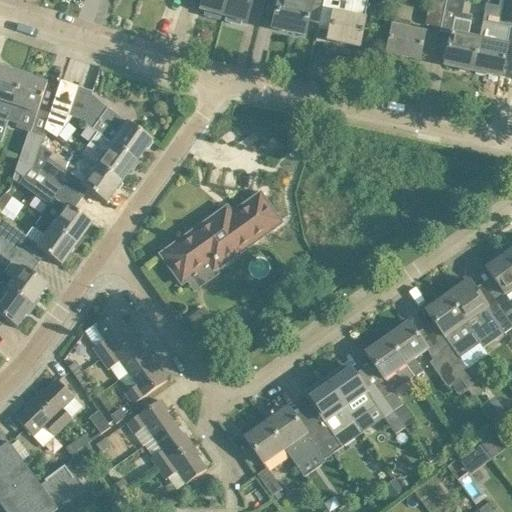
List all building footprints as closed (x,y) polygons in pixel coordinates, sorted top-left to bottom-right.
[(202,0),(200,10),(205,12),(204,17),(219,21),(220,16),(223,16),(227,0),(202,0)] [(227,0),(223,16),(231,19),(230,24),(240,26),(241,21),(246,23),(252,4),(252,0),(227,0)] [(323,0),(296,0),(296,2),(285,0),(278,0),(277,9),(272,29),(304,36),(307,22),(319,24),(322,10),(323,3),(323,0)] [(323,0),(323,3),(322,10),(319,24),(318,30),(329,32),(327,41),(358,48),(363,28),(364,20),(362,20),(366,2),(356,0),(323,0)] [(445,0),(429,0),(424,26),(440,29),(443,10),(444,10),(445,0)] [(445,0),(444,10),(459,14),(459,13),(461,0),(445,0)] [(419,61),(423,41),(424,35),(408,31),(410,22),(412,9),(398,5),(393,28),(392,28),(386,54),(419,61)] [(448,46),(444,66),(459,69),(459,71),(469,73),(469,71),(472,72),(479,41),(466,39),(469,25),(454,21),(451,35),(448,46)] [(479,41),(472,72),(475,72),(475,74),(485,76),(485,75),(500,78),(506,46),(510,29),(482,23),(479,41)] [(0,119),(7,122),(22,76),(0,69),(0,119)] [(41,103),(47,84),(22,76),(7,122),(17,125),(22,111),(36,116),(38,111),(41,103)] [(54,101),(51,111),(69,117),(78,89),(60,83),(54,101)] [(78,89),(69,117),(82,122),(92,93),(78,89)] [(107,109),(92,130),(96,134),(136,162),(151,141),(151,142),(152,141),(107,109)] [(42,138),(49,115),(38,111),(36,116),(31,134),(28,133),(26,137),(12,180),(18,184),(23,178),(33,166),(39,147),(42,138)] [(121,183),(136,162),(96,134),(89,144),(104,154),(96,165),(121,183)] [(39,147),(33,166),(64,189),(71,179),(73,177),(71,176),(48,160),(52,156),(39,147)] [(121,183),(96,165),(84,157),(71,176),(73,177),(71,179),(80,187),(90,193),(106,205),(107,204),(106,203),(121,183)] [(57,199),(64,189),(33,166),(23,178),(53,200),(55,197),(57,199)] [(0,238),(18,252),(27,239),(26,239),(25,238),(25,237),(3,221),(1,223),(0,222),(0,214),(4,209),(11,199),(5,194),(0,199),(0,238)] [(259,196),(229,218),(230,220),(220,227),(214,219),(162,256),(181,284),(208,265),(213,271),(279,224),(259,196)] [(76,212),(57,199),(55,197),(53,200),(47,209),(40,219),(51,227),(76,245),(90,224),(91,225),(92,224),(76,212)] [(51,227),(40,219),(33,228),(44,236),(36,249),(45,255),(61,267),(62,266),(61,265),(76,245),(51,227)] [(0,256),(10,263),(18,252),(0,238),(0,256)] [(511,263),(506,255),(485,269),(504,296),(511,290),(511,263)] [(47,286),(31,275),(22,268),(12,280),(1,271),(0,272),(0,284),(6,289),(31,307),(46,286),(46,287),(47,286)] [(456,290),(446,296),(480,344),(488,338),(487,337),(499,328),(503,334),(511,327),(511,326),(498,307),(490,312),(479,298),(474,290),(468,281),(467,282),(464,279),(454,286),(456,290)] [(0,284),(0,316),(0,317),(16,329),(17,328),(16,327),(31,307),(6,289),(0,284)] [(446,296),(425,312),(433,323),(444,338),(447,343),(438,349),(464,388),(466,390),(473,400),(482,394),(474,383),(475,383),(472,378),(459,359),(479,345),(480,344),(446,296)] [(511,307),(507,300),(498,307),(511,326),(511,307)] [(202,310),(184,323),(194,337),(212,324),(202,310)] [(96,347),(93,349),(101,360),(135,336),(127,326),(125,327),(116,315),(96,329),(96,330),(104,342),(96,347)] [(423,372),(414,360),(427,351),(407,324),(386,339),(405,366),(413,378),(413,379),(423,372)] [(135,336),(101,360),(105,366),(108,370),(119,363),(127,375),(148,360),(140,348),(142,346),(135,336)] [(384,381),(405,366),(386,339),(365,354),(376,370),(384,381)] [(432,361),(428,364),(446,389),(450,386),(456,394),(464,388),(438,349),(429,356),(432,361)] [(126,394),(124,395),(132,406),(150,394),(166,382),(159,371),(157,373),(148,360),(127,375),(136,387),(126,394)] [(75,362),(67,368),(74,378),(82,373),(75,362)] [(347,366),(326,381),(352,418),(354,422),(375,407),(374,406),(368,398),(369,397),(359,383),(354,376),(347,366)] [(89,383),(82,373),(74,378),(81,388),(89,383)] [(43,390),(34,399),(63,429),(72,420),(71,418),(82,408),(73,399),(70,396),(56,381),(45,392),(43,390)] [(326,381),(305,396),(316,413),(323,423),(336,414),(342,424),(352,418),(326,381)] [(387,385),(377,391),(393,413),(402,406),(392,393),(387,385)] [(369,397),(368,398),(374,406),(375,407),(394,436),(404,429),(393,413),(377,391),(369,397)] [(27,409),(15,420),(29,434),(33,439),(43,448),(54,438),(55,438),(56,436),(62,431),(63,429),(34,399),(25,407),(27,409)] [(155,439),(174,425),(166,413),(168,412),(160,401),(126,425),(134,436),(147,428),(155,439)] [(126,418),(125,417),(120,409),(109,417),(115,425),(126,418)] [(287,409),(265,424),(283,451),(303,479),(324,464),(318,455),(308,440),(309,440),(306,436),(298,425),(293,417),(287,409)] [(105,410),(92,416),(102,434),(114,428),(105,410)] [(263,466),(280,454),(283,451),(265,424),(244,439),(263,466)] [(174,425),(155,439),(163,452),(152,460),(159,470),(192,446),(185,436),(183,437),(174,425)] [(326,427),(317,434),(333,457),(336,455),(343,451),(326,427)] [(0,450),(8,444),(0,433),(0,450)] [(85,434),(74,442),(80,450),(87,444),(90,442),(85,434)] [(309,440),(308,440),(318,455),(324,464),(333,457),(317,434),(309,440)] [(497,434),(464,461),(475,475),(508,448),(497,434)] [(111,446),(106,439),(95,445),(100,453),(111,446)] [(80,450),(74,442),(64,449),(69,457),(80,450)] [(8,444),(0,450),(0,511),(66,511),(62,506),(68,501),(70,503),(84,492),(74,478),(72,479),(63,467),(43,481),(45,483),(39,487),(8,444)] [(192,446),(159,470),(166,481),(177,473),(186,485),(206,471),(197,458),(199,457),(192,446)] [(257,476),(272,497),(281,491),(266,469),(257,476)] [(130,489),(123,479),(115,485),(122,495),(130,489)] [(394,480),(382,490),(391,502),(403,492),(394,480)] [(130,489),(122,495),(129,505),(137,500),(130,489)] [(492,511),(487,503),(478,510),(478,511),(492,511)]
